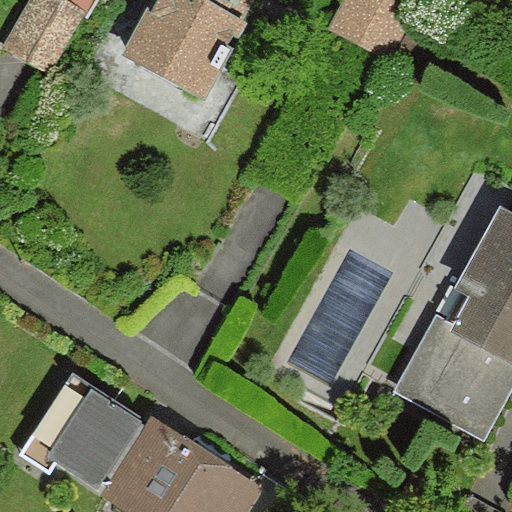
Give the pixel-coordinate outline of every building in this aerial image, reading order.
[(60,0),(37,0),(11,47),(52,70),(84,13),(60,0)] [(232,0),(168,0),(138,54),(204,92),(242,23),(225,13),(232,0)] [(423,0),(349,0),(334,31),(393,60),(423,0)] [(440,317),(399,394),(487,443),(511,397),(511,212),(507,210),(451,321),(440,317)] [(239,511),(253,489),(140,421),(68,378),(16,463),(43,479),(51,465),(129,511),(239,511)]
